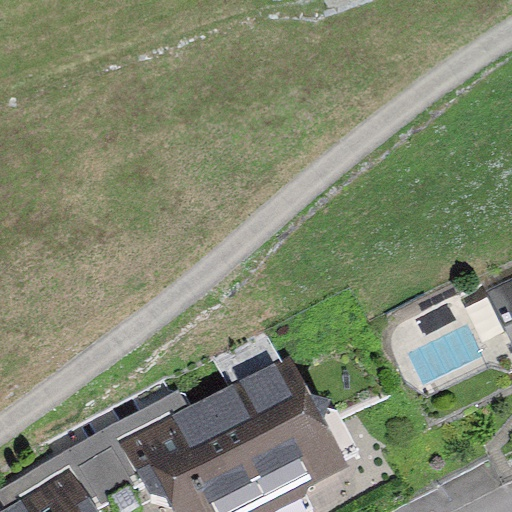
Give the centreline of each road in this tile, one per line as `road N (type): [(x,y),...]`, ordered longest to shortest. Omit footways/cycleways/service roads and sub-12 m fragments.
road 1 (track): [(0,428),(176,299),(311,181),(511,35)]
road 2 (track): [(297,0),(0,103)]
